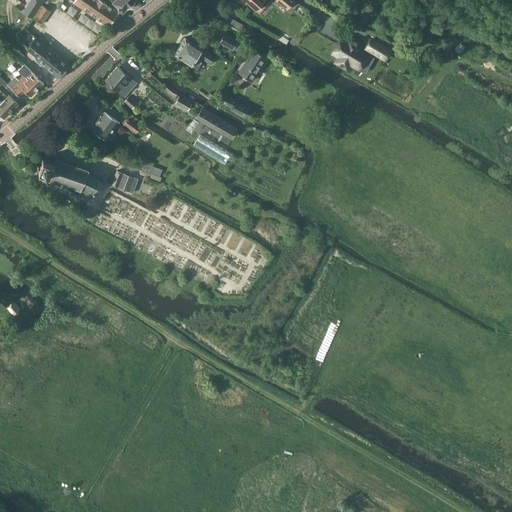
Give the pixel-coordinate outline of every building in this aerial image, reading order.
[(32,18),(42,4),(35,0),(30,0),(23,12),(32,18)] [(71,0),(73,1),(73,3),(108,27),(118,12),(99,0),(71,0)] [(111,0),(112,1),(122,12),(133,0),(111,0)] [(270,1),(272,2),(273,0),(276,0),(287,9),(293,0),(239,0),(239,1),(244,5),(246,2),(256,10),(261,4),(265,7),(270,1)] [(41,24),(50,11),(42,6),(34,18),(41,24)] [(225,33),(219,43),(232,50),(238,53),(243,43),(238,40),(225,33)] [(33,37),(25,47),(38,59),(37,61),(57,77),(68,65),(33,37)] [(210,63),(214,57),(185,37),(174,54),(196,69),(201,62),(198,60),(200,57),(210,63)] [(342,37),(333,53),(339,56),(336,61),(347,68),(350,63),(359,69),(369,53),(363,50),(360,48),(362,44),(350,37),(348,41),(342,37)] [(371,38),(363,50),(369,53),(382,62),(390,49),(371,38)] [(461,44),(455,50),(461,54),(466,48),(461,44)] [(252,81),(266,59),(255,52),(246,66),(244,64),(239,73),(252,81)] [(42,83),(23,65),(17,71),(22,75),(18,80),(14,77),(7,85),(19,96),(24,91),(30,96),(42,83)] [(123,97),(136,83),(117,66),(105,80),(123,97)] [(246,117),(250,109),(236,101),(237,100),(225,93),(220,102),(231,108),(230,109),(246,117)] [(17,104),(8,95),(1,102),(0,100),(0,113),(4,118),(17,104)] [(131,109),(136,103),(128,96),(123,101),(131,109)] [(187,111),(191,103),(179,96),(175,103),(187,111)] [(231,140),(237,128),(202,108),(196,119),(231,140)] [(105,139),(119,121),(104,111),(91,129),(105,139)] [(135,133),(140,126),(128,118),(123,124),(135,133)] [(88,170),(55,157),(53,161),(42,157),(38,169),(48,173),(47,178),(80,190),(78,194),(91,199),(94,191),(99,190),(101,183),(99,179),(87,174),(88,170)] [(136,160),(133,167),(142,170),(145,163),(136,160)] [(153,166),(150,173),(159,177),(162,169),(153,166)] [(132,191),(137,176),(115,168),(110,183),(132,191)] [(13,316),(20,309),(13,301),(5,307),(13,316)]
